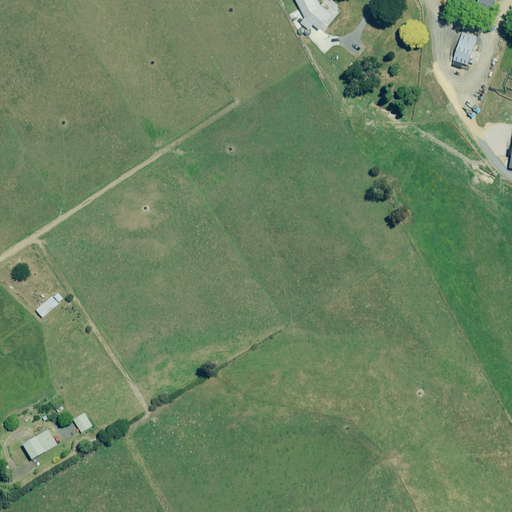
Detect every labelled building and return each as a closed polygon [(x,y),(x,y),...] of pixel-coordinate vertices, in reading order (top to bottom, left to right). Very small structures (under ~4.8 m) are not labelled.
[(321,6),(317,0),(296,0),(306,18),(301,23),(309,30),(313,25),(319,30),(332,16),(321,6)] [(497,0),(477,0),(476,8),(495,12),(497,0)] [(463,32),(451,66),(461,69),(463,63),(468,65),(477,37),(463,32)] [(63,299),(58,294),(55,297),(60,302),(63,299)] [(59,304),(53,297),(37,310),(43,318),(59,304)] [(93,426),(85,414),(74,420),(82,433),(93,426)] [(57,445),(49,431),(25,445),(33,460),(57,445)]
